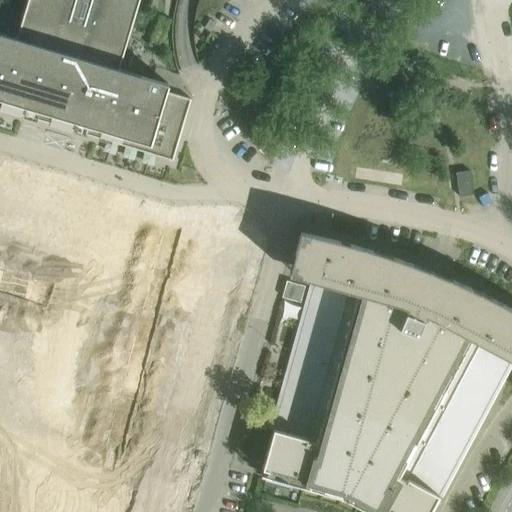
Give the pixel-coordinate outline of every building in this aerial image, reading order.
[(137,0),(26,0),(15,38),(0,33),(0,108),(22,115),(24,106),(46,113),(44,122),(96,137),(99,129),(171,150),(169,159),(171,159),(189,101),(164,93),(167,83),(117,68),(137,0)] [(0,280),(14,285),(36,213),(0,202),(0,280)] [(441,489),(507,366),(501,363),(504,356),(511,360),(511,307),(501,302),(471,287),(432,270),(392,256),(361,246),(335,239),(300,231),(288,274),(310,280),(269,427),(273,429),(262,469),(266,470),(265,476),(341,497),(369,511),(428,511),(438,495),(432,492),(436,485),(441,489)] [(171,432),(216,280),(151,260),(128,334),(122,332),(98,410),(171,432)] [(300,302),(305,286),(286,281),(281,297),(300,302)]
